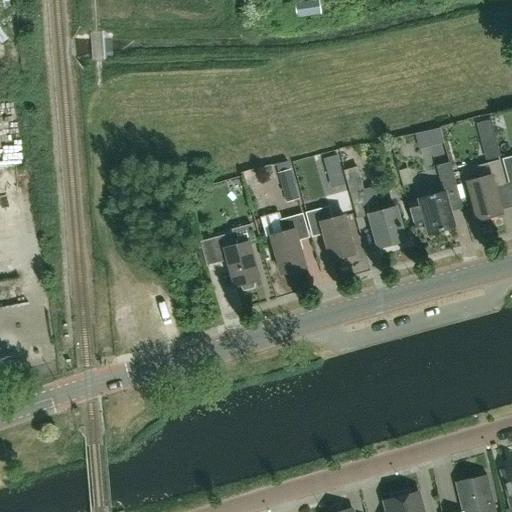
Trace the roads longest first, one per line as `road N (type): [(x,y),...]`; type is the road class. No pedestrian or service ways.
road 1 (tertiary): [(0,418),(511,265)]
road 2 (residential): [(223,511),(511,427)]
